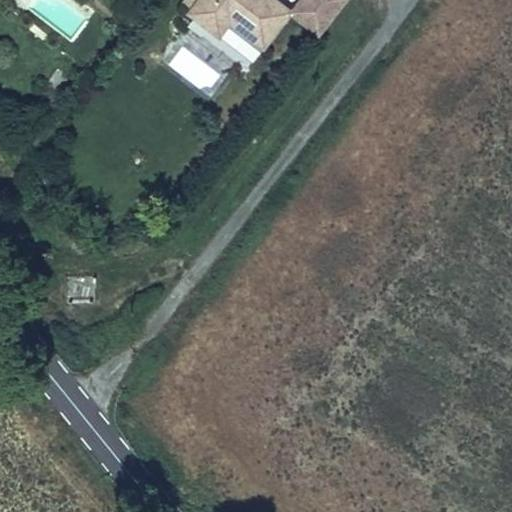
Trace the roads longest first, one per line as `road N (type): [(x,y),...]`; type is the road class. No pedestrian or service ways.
road 1 (unclassified): [(407,0),(181,291)]
road 2 (primary): [(162,511),(0,311)]
road 3 (track): [(181,291),(80,411)]
